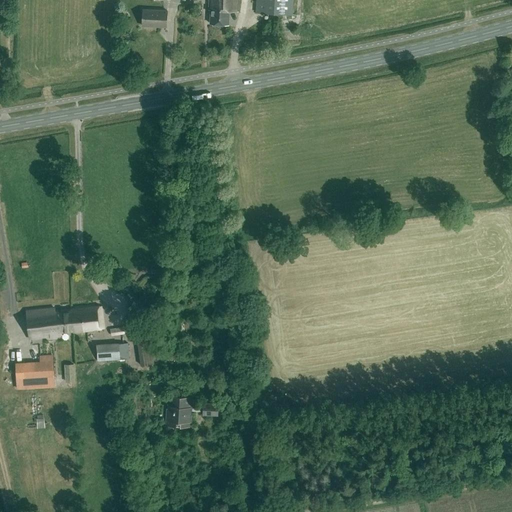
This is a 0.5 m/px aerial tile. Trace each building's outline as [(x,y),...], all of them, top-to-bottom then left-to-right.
[(209,0),(209,10),(211,10),(210,24),(228,25),(229,11),(238,12),(238,0),(209,0)] [(292,0),(256,0),(256,13),(292,15),(292,0)] [(167,11),(143,10),(142,26),(166,27),(167,11)] [(72,309),(74,332),(104,328),(102,306),(72,309)] [(74,332),(72,309),(71,309),(71,311),(55,312),(55,308),(26,311),(29,339),(62,335),(61,332),(74,331),(74,332)] [(153,364),(147,325),(135,327),(140,366),(153,364)] [(127,359),(126,343),(95,345),(96,361),(127,359)] [(60,367),(75,366),(73,344),(59,344),(60,367)] [(54,376),(53,361),(17,363),(18,377),(15,377),(16,387),(53,385),(52,376),(54,376)] [(193,398),(167,396),(165,426),(192,428),(193,398)] [(218,404),(202,403),(202,416),(218,416),(218,404)]
